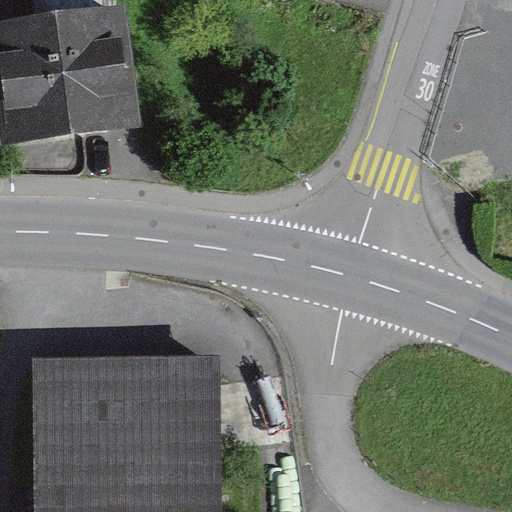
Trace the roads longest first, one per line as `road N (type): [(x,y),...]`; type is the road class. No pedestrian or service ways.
road 1 (secondary): [(0,232),(149,239),(352,276)]
road 2 (residential): [(352,276),(433,0)]
road 3 (secondary): [(352,276),(511,337)]
road 4 (track): [(18,232),(0,374)]
